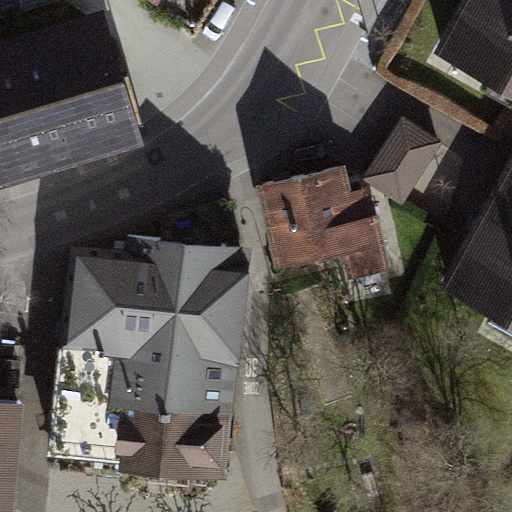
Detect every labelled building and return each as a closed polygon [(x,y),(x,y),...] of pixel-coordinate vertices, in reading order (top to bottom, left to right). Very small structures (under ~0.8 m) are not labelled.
[(511,0),(461,0),(431,53),(511,98),(511,0)] [(0,181),(146,140),(112,27),(0,56),(0,181)] [(400,118),(363,172),(404,200),(441,146),(400,118)] [(335,143),(252,162),(276,262),(339,247),(346,278),(385,269),(363,172),(343,175),(335,143)] [(511,155),(444,283),(511,318),(511,155)] [(121,254),(60,247),(45,455),(224,474),(244,246),(122,234),(121,254)] [(0,511),(20,511),(29,401),(0,398),(0,511)]
